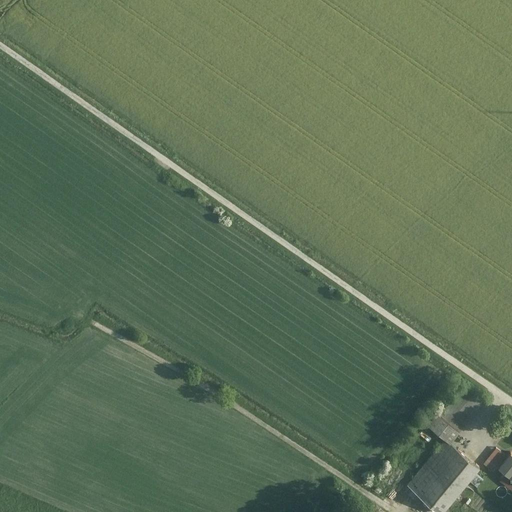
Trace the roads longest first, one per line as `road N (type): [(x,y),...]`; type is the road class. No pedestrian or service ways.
road 1 (unclassified): [(511,408),(0,49)]
road 2 (track): [(388,511),(71,309)]
